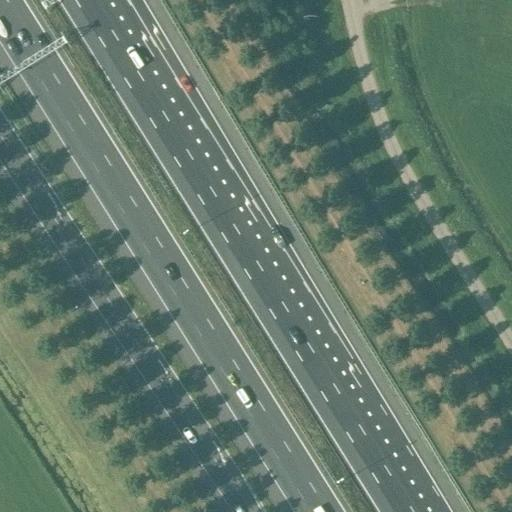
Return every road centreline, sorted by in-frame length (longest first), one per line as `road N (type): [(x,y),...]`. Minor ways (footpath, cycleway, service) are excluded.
road 1 (motorway): [(405,511),(85,0)]
road 2 (motorway): [(0,0),(319,511)]
road 3 (motorway): [(0,126),(246,511)]
road 4 (unclassified): [(511,384),(371,163),(320,0)]
